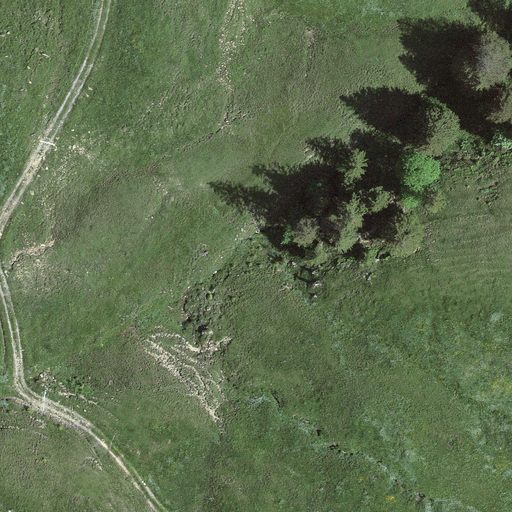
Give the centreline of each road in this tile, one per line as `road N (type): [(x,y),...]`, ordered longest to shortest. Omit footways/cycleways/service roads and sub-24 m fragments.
road 1 (track): [(0,209),(48,141),(103,0)]
road 2 (track): [(156,511),(81,425),(8,389),(0,363)]
